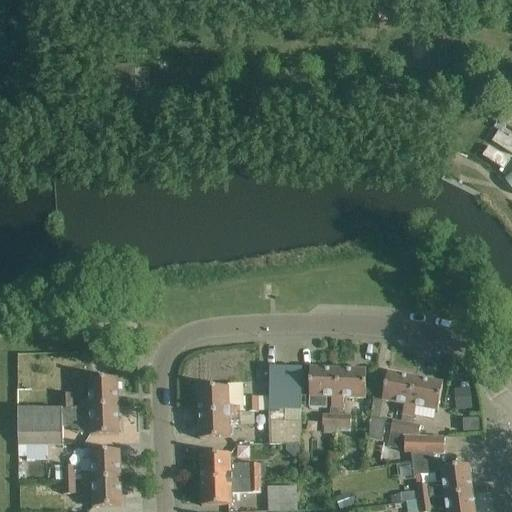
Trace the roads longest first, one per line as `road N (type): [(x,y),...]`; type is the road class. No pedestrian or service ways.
road 1 (unclassified): [(164,360),(177,342),(211,329),(390,329),(476,352),(511,407)]
road 2 (residential): [(165,511),(164,360)]
